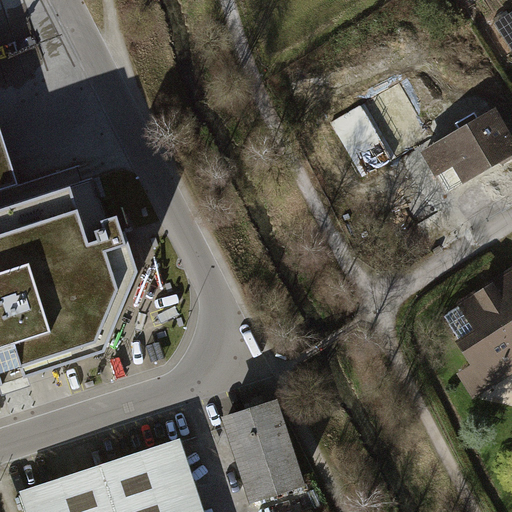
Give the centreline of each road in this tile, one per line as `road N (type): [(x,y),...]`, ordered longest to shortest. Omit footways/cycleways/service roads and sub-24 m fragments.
road 1 (track): [(226,0),(272,122),(474,511)]
road 2 (residential): [(242,366),(65,0)]
road 3 (unclassified): [(242,366),(0,445)]
road 4 (residential): [(511,224),(358,323)]
road 5 (track): [(280,373),(349,511)]
